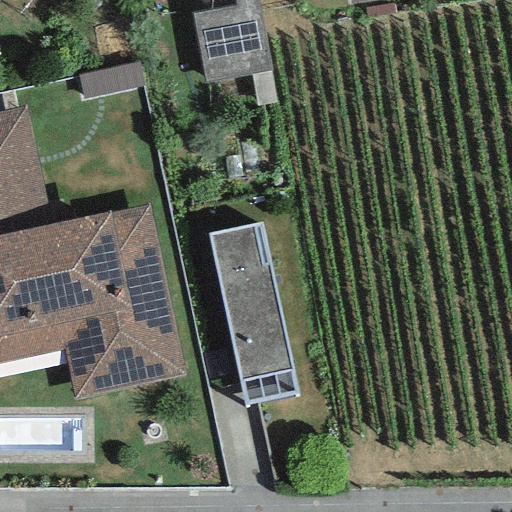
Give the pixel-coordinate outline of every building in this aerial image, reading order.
[(233,0),(235,5),(191,14),(206,84),(270,71),(255,0),(233,0)] [(77,75),(82,99),(144,87),(139,63),(77,75)] [(0,111),(0,235),(50,226),(25,106),(0,111)] [(0,362),(66,349),(77,400),(185,377),(148,205),(50,226),(0,235),(0,362)] [(261,223),(208,234),(243,406),(295,395),(261,223)]
